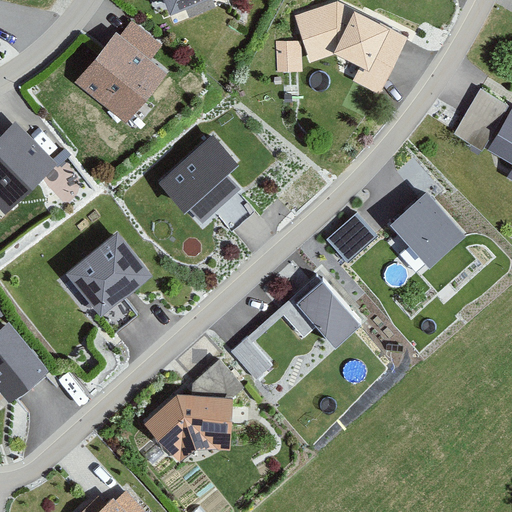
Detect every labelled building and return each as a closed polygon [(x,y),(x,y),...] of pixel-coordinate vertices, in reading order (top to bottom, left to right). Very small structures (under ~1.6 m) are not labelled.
[(337,1),(298,15),(312,56),(337,47),(368,62),(386,24),(337,1)] [(126,111),(163,66),(117,28),(80,73),(126,111)] [(275,36),(276,68),(300,67),(299,35),(275,36)] [(451,122),(511,160),(511,100),(479,79),(451,122)] [(0,191),(9,201),(55,156),(17,117),(0,133),(0,191)] [(216,121),(161,167),(187,197),(241,151),(216,121)] [(429,257),(461,229),(426,190),(395,219),(429,257)] [(364,209),(329,227),(342,253),(377,235),(364,209)] [(117,226),(72,262),(102,298),(147,262),(117,226)] [(311,262),(285,287),(327,330),(352,306),(311,262)] [(45,365),(8,321),(0,328),(0,383),(9,394),(45,365)] [(259,376),(276,360),(249,330),(232,346),(259,376)] [(229,388),(231,365),(196,363),(195,385),(229,388)] [(168,388),(141,412),(168,442),(183,431),(217,433),(222,391),(168,388)] [(124,511),(112,498),(96,511),(124,511)]
